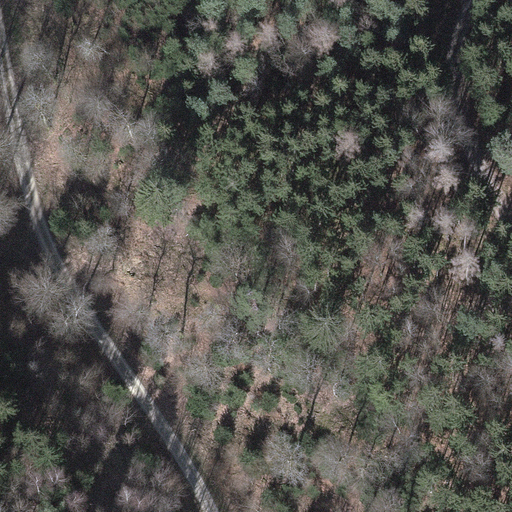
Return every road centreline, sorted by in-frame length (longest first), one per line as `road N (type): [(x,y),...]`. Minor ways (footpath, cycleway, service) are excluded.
road 1 (track): [(0,1),(38,204),(70,286),(220,511)]
road 2 (track): [(511,235),(459,97),(464,13),(473,0)]
